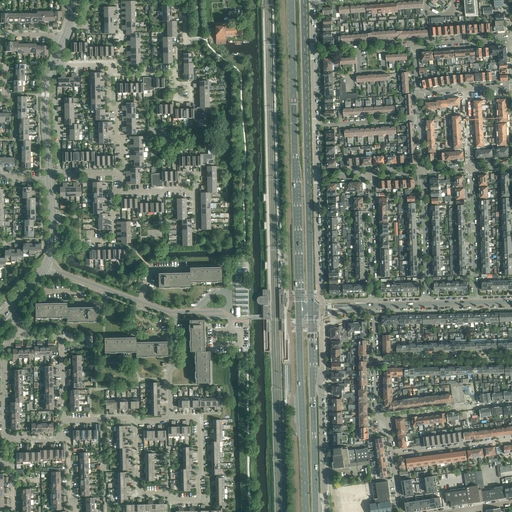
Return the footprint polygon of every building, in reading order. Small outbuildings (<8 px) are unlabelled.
[(503,1),(503,0),(494,1),(495,11),(498,11),(498,7),(503,6),(503,4),(503,3),(503,2),(503,1)] [(228,12),(228,14),(228,16),(232,16),(232,20),(240,20),(240,13),(237,13),(237,11),(228,12)] [(241,25),(215,27),(216,44),(226,44),(225,36),(242,36),(241,25)] [(113,47),(108,47),(108,56),(113,56),(113,57),(117,57),(117,55),(114,55),(113,47)] [(498,55),(498,57),(506,56),(506,54),(507,53),(507,52),(506,51),(506,47),(496,47),(497,51),(500,51),(501,54),(498,55)] [(143,90),(144,90),(154,90),(154,88),(154,79),(148,79),(148,78),(143,78),(143,83),(143,90)] [(123,93),(122,84),(117,84),(117,83),(114,83),(114,85),(117,85),(117,93),(123,93)] [(194,118),(194,120),(204,120),(204,110),(205,110),(205,112),(209,112),(209,107),(204,108),(204,107),(200,107),(199,107),(199,109),(194,109),(194,118)] [(327,154),(336,154),(335,149),(338,149),(338,146),(326,146),(326,151),(326,154),(327,154)] [(508,148),(500,149),(500,157),(501,157),(502,157),(503,157),(503,156),(508,156),(508,148)] [(206,167),(207,167),(207,166),(214,166),(214,163),(211,163),(211,154),(200,154),(200,156),(200,166),(206,165),(206,167)] [(162,187),(162,181),(162,174),(151,174),(152,186),(157,186),(157,187),(162,187)] [(414,181),(414,180),(413,180),(413,179),(411,179),(410,180),(407,180),(408,188),(415,187),(415,186),(418,186),(418,181),(414,181)] [(121,208),(127,208),(127,199),(126,199),(121,199),(121,198),(118,198),(118,200),(121,200),(121,208)] [(23,243),(23,249),(23,254),(29,254),(29,256),(35,256),(35,254),(41,254),(41,249),(44,249),(44,241),(41,241),(41,243),(37,243),(37,241),(35,241),(35,243),(31,243),(31,241),(27,241),(27,243),(23,243)] [(5,249),(5,257),(5,260),(5,263),(11,263),(11,262),(17,262),(17,260),(23,260),(23,254),(23,249),(19,249),(19,244),(14,244),(14,249),(5,249)] [(221,280),(221,269),(189,269),(190,274),(158,275),(158,288),(185,287),(185,286),(190,286),(190,281),(221,280)] [(340,286),(339,283),(336,283),(336,286),(330,286),(330,290),(329,291),(329,293),(330,293),(330,294),(340,294),(339,290),(341,290),(341,288),(342,288),(342,289),(343,289),(343,286),(340,286)] [(260,302),(261,303),(262,303),(263,303),(264,314),(268,314),(268,297),(261,297),(260,298),(259,299),(259,301),(260,302)] [(99,322),(98,308),(67,309),(67,304),(35,305),(35,317),(67,316),(67,321),(72,321),(72,322),(99,322)] [(189,320),(190,347),(191,347),(191,352),(196,352),(196,370),(197,383),(209,383),(208,351),(203,351),(202,320),(189,320)] [(331,339),(340,339),(340,333),(343,333),(343,330),(343,328),(343,327),(341,326),(340,326),(339,327),(339,328),(335,328),(331,329),(330,330),(330,333),(331,333),(331,335),(330,336),(330,338),(331,338),(331,339)] [(344,339),(340,339),(340,342),(332,342),(332,345),(331,345),(331,347),(332,348),(341,348),(341,344),(342,344),(342,342),(348,342),(348,340),(348,338),(344,339)] [(136,351),(136,355),(136,357),(168,356),(167,343),(136,344),(136,339),(104,339),(104,351),(136,351)] [(337,374),(332,374),(332,377),(331,378),(331,380),(332,380),(332,381),(342,381),(342,377),(344,377),(344,374),(351,374),(351,371),(337,371),(337,374)] [(484,387),(483,383),(481,383),(482,394),(480,394),(480,396),(477,396),(477,401),(480,401),(481,403),(486,402),(484,389),(484,387)] [(347,384),(344,384),(337,384),(337,387),(332,387),(332,390),(332,391),(332,393),(332,394),(342,394),(342,398),(341,398),(352,397),(352,393),(349,393),(349,394),(342,394),(342,390),(345,390),(345,387),(347,387),(347,384)] [(458,412),(452,413),(454,426),(456,426),(455,420),(459,420),(461,419),(461,414),(458,415),(458,412)] [(95,430),(91,430),(91,441),(94,441),(94,439),(97,439),(97,431),(100,431),(100,424),(94,424),(94,427),(95,427),(95,430)] [(510,453),(509,445),(507,445),(506,445),(505,445),(504,446),(499,447),(499,446),(499,447),(499,452),(504,451),(505,454),(510,453)] [(367,447),(364,448),(356,450),(356,449),(355,449),(348,450),(347,447),(342,447),(333,448),(333,456),(334,462),(332,462),(333,469),(370,464),(367,447)] [(466,451),(458,452),(459,461),(467,460),(466,451)] [(458,452),(451,453),(452,462),(459,461),(458,452)] [(451,453),(443,454),(444,463),(452,462),(451,453)] [(443,454),(436,455),(437,464),(444,463),(443,454)] [(436,455),(428,456),(429,465),(437,464),(436,455)] [(428,456),(421,457),(422,466),(429,465),(428,456)] [(421,457),(414,458),(415,467),(422,466),(421,457)] [(405,459),(406,462),(407,468),(415,467),(414,458),(405,459)] [(379,475),(380,480),(387,479),(387,477),(387,476),(388,476),(387,474),(387,472),(375,473),(375,475),(379,475)] [(477,475),(476,472),(464,474),(466,488),(468,503),(505,498),(503,486),(485,489),(479,490),(478,487),(478,484),(477,481),(477,478),(477,475)] [(372,482),(372,483),(373,493),(383,491),(389,490),(388,479),(387,479),(380,480),(375,481),(372,482)] [(351,487),(338,489),(341,511),(369,511),(368,506),(354,508),(351,487)] [(468,503),(466,488),(445,491),(446,499),(450,498),(452,506),(468,503)] [(373,493),(374,499),(384,497),(390,496),(389,490),(383,491),(373,493)] [(126,494),(118,494),(118,503),(121,503),(123,503),(123,500),(128,500),(128,497),(126,497),(126,494)] [(369,500),(370,511),(391,511),(391,510),(391,509),(390,506),(391,506),(390,501),(390,502),(389,498),(390,498),(390,497),(369,500)] [(224,499),(216,500),(216,502),(215,503),(215,505),(219,505),(219,508),(222,508),(225,508),(224,499)]
